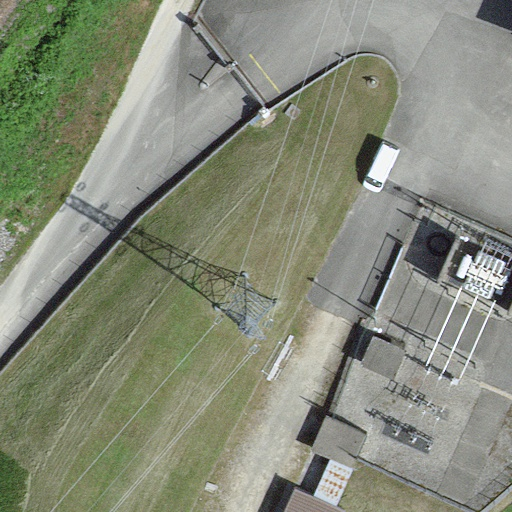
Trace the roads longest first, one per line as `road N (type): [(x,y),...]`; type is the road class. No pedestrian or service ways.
road 1 (unclassified): [(0,327),(120,190),(245,81)]
road 2 (track): [(120,190),(181,0)]
